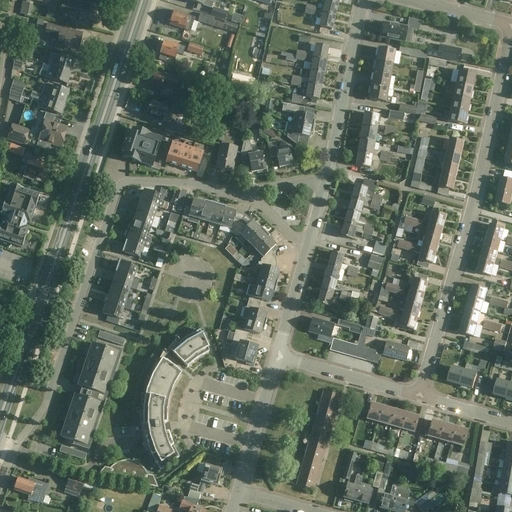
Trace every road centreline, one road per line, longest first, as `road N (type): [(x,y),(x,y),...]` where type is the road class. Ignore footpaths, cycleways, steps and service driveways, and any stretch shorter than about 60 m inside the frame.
road 1 (primary): [(0,431),(46,314),(146,0)]
road 2 (primary): [(138,0),(0,407)]
road 3 (residential): [(216,190),(128,181),(119,190),(47,405),(15,448)]
road 4 (residential): [(418,396),(511,28)]
road 5 (residential): [(327,177),(363,0)]
road 6 (residential): [(418,396),(276,357)]
road 7 (residential): [(238,490),(276,357)]
road 8 (residential): [(135,443),(102,447),(87,470),(15,448)]
road 9 (residential): [(0,126),(16,0)]
